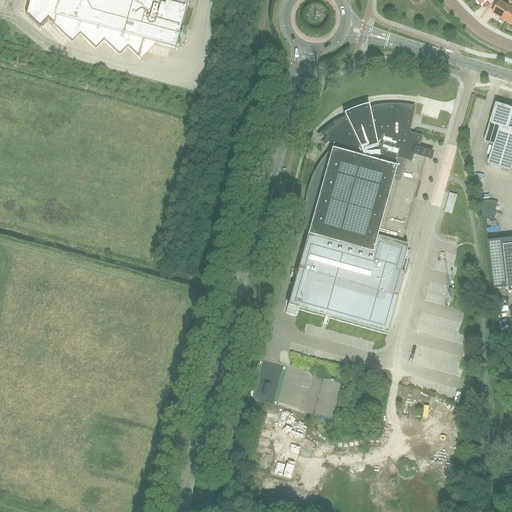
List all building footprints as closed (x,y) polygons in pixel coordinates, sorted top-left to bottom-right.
[(60,0),(60,2),(53,0),(29,0),(26,16),(39,29),(48,21),(71,44),(80,35),(95,50),(104,41),(119,56),(127,48),(138,58),(143,39),(174,48),(187,0),(60,0)] [(190,0),(188,8),(187,8),(182,25),(189,27),(195,0),(190,0)] [(500,2),(493,14),(500,18),(500,20),(502,22),(504,21),(505,22),(511,9),(500,2)] [(511,108),(497,104),(490,124),(491,124),(485,143),(495,146),(489,165),(511,172),(511,108)] [(377,237),(402,245),(415,199),(417,199),(421,184),(419,183),(426,158),(422,157),(424,151),(420,149),(423,137),(410,133),(415,107),(407,106),(404,105),(398,105),(389,105),(381,105),(374,106),(374,109),(370,110),(369,106),(363,107),(355,109),(351,111),(344,114),(346,118),(342,120),(341,118),(338,120),(333,123),(320,133),(333,146),(331,147),(334,150),(332,149),(332,152),(331,154),(329,157),(322,164),(319,169),(317,172),(316,176),(314,179),(311,189),(310,193),(308,200),(307,207),(307,211),(307,217),(307,222),(308,225),(308,230),(311,231),(310,236),(373,253),(377,237)] [(445,212),(452,214),(457,195),(450,193),(445,212)] [(480,201),(483,218),(494,221),(497,212),(495,212),(498,202),(493,201),(480,201)] [(406,250),(408,246),(377,238),(373,253),(310,236),(308,245),(307,246),(299,271),(296,270),(294,277),(297,278),(292,295),(289,294),(287,302),(290,302),(286,313),(297,316),(299,310),(387,334),(404,273),(400,272),(405,257),(408,259),(410,252),(406,250)] [(511,238),(488,241),(494,290),(509,288),(509,293),(511,292),(511,238)] [(426,423),(427,402),(413,402),(413,392),(410,392),(410,398),(401,397),(399,421),(426,423)] [(456,430),(455,410),(447,410),(448,430),(456,430)] [(335,452),(322,509),(334,511),(340,511),(341,508),(349,510),(351,501),(363,504),(372,470),(362,468),(364,459),(335,452)]
